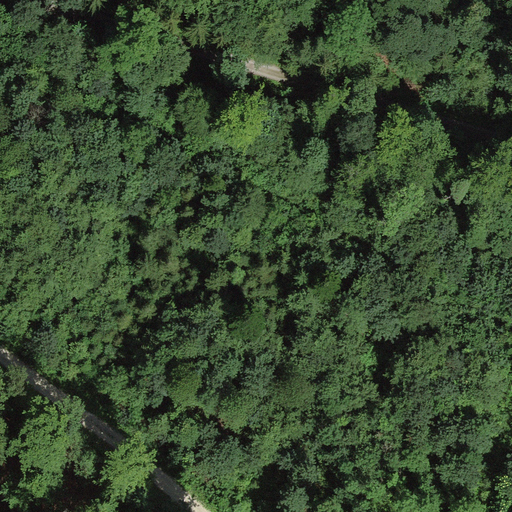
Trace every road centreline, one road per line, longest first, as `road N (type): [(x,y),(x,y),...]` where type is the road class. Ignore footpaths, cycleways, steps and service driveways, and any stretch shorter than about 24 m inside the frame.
road 1 (track): [(0,52),(511,322)]
road 2 (track): [(511,139),(46,0)]
road 3 (track): [(0,351),(85,412),(194,511)]
